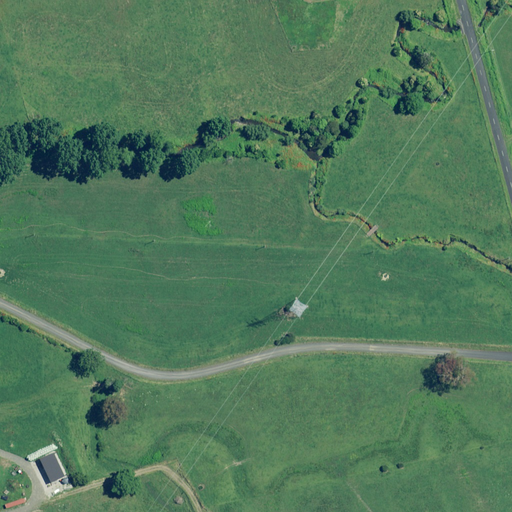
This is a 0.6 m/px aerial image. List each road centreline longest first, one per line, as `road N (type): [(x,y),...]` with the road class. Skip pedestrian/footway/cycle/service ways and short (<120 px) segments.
road 1 (unclassified): [(0,308),(130,373),(196,378),(299,348),(511,355)]
road 2 (unclassified): [(459,0),(511,192)]
